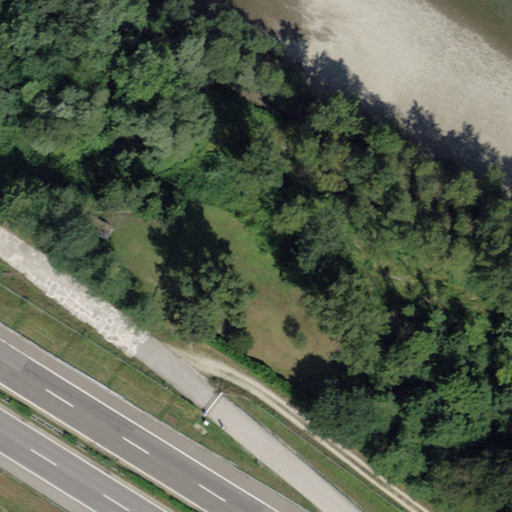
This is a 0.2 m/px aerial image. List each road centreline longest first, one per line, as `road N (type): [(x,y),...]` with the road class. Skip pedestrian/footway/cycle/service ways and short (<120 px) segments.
road 1 (track): [(428,511),(230,371),(142,347)]
road 2 (motorway): [(240,511),(0,361)]
road 3 (track): [(142,347),(0,245)]
road 4 (motorway): [(0,431),(129,511)]
